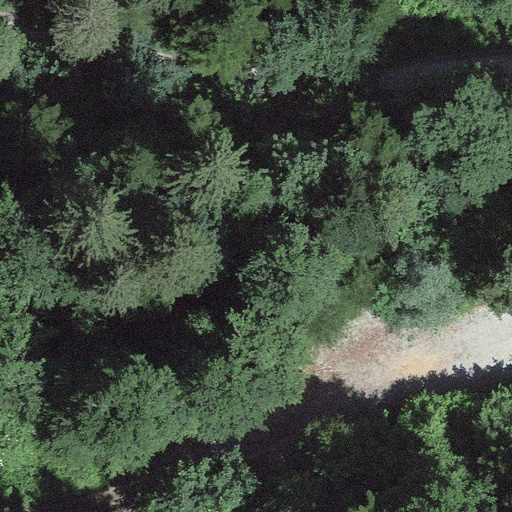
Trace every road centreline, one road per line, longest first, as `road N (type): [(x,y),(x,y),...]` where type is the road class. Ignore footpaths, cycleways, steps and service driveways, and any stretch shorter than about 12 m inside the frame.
road 1 (track): [(0,505),(287,447),(511,369)]
road 2 (track): [(511,74),(157,77),(0,36)]
